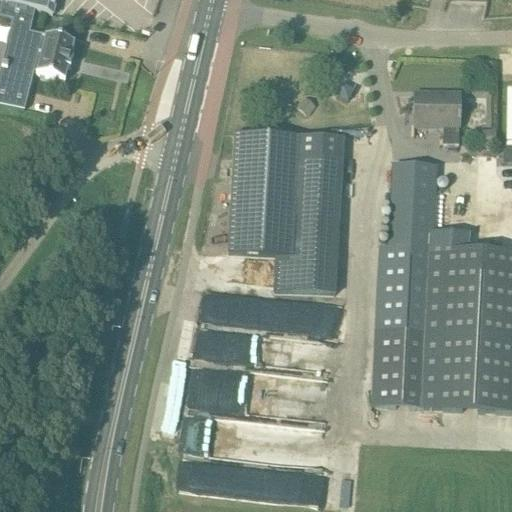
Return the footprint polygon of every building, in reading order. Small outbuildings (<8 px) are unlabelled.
[(0,19),(14,23),(31,27),(33,15),(52,19),(56,0),(0,0),(0,7),(2,8),(0,16),(0,19)] [(31,27),(14,23),(8,48),(11,49),(7,67),(4,67),(3,72),(6,73),(3,83),(1,82),(1,80),(0,80),(0,108),(25,115),(35,77),(65,85),(68,70),(70,71),(73,58),(71,57),(74,46),(29,35),(31,27)] [(348,104),(353,94),(342,88),(336,98),(348,104)] [(457,99),(413,99),(413,131),(443,131),(443,149),(457,149),(457,99)] [(297,109),(307,119),(315,109),(305,100),(297,109)] [(481,132),(482,150),(496,150),(496,132),(481,132)] [(340,143),(232,137),(227,217),(335,223),(340,143)] [(434,172),(392,169),(388,250),(378,250),(370,409),(511,416),(511,257),(430,253),(434,172)] [(286,334),(287,303),(208,301),(207,332),(286,334)] [(322,425),(327,375),(276,370),(278,358),(268,357),(266,374),(219,370),(219,377),(205,375),(204,386),(191,384),(188,415),(185,414),(181,453),(211,456),(213,445),(225,446),(226,434),(252,437),(252,433),(242,432),(243,417),(322,425)] [(180,493),(319,506),(322,471),(184,457),(180,493)]
